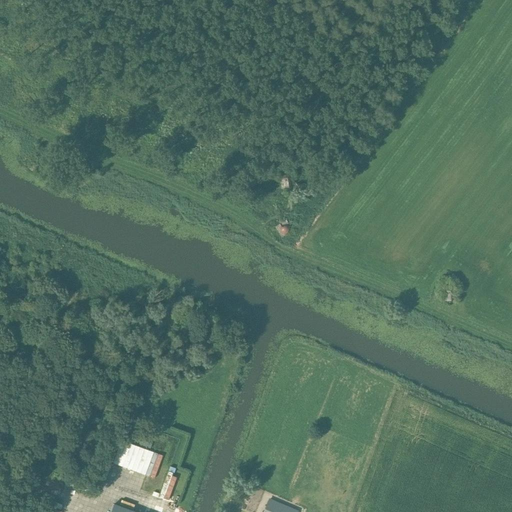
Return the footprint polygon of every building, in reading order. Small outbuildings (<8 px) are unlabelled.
[(64,153),(54,162),(65,174),(75,165),(64,153)] [(289,175),(279,176),(281,190),(291,188),(289,175)] [(275,227),(281,238),(292,231),(286,220),(275,227)] [(443,288),(444,301),(455,301),(455,287),(443,288)] [(144,476),(153,453),(122,441),(113,464),(144,476)] [(150,492),(173,500),(180,480),(158,471),(150,492)] [(39,476),(34,490),(55,497),(57,493),(65,496),(68,486),(39,476)] [(297,511),(298,511),(269,500),(263,511),(297,511)]
